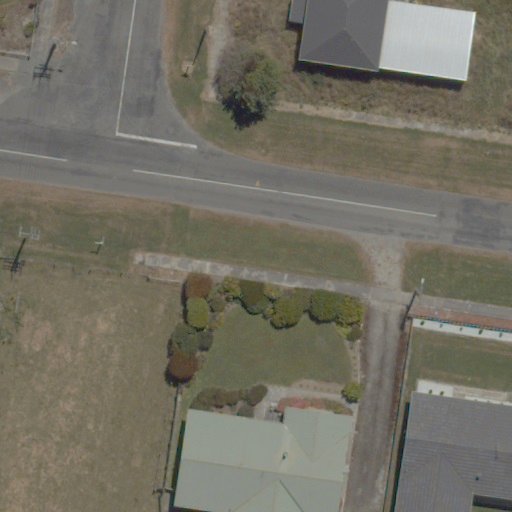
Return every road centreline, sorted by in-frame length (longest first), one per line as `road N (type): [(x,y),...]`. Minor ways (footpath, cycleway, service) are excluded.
road 1 (residential): [(110,164),(511,224)]
road 2 (residential): [(110,164),(133,0)]
